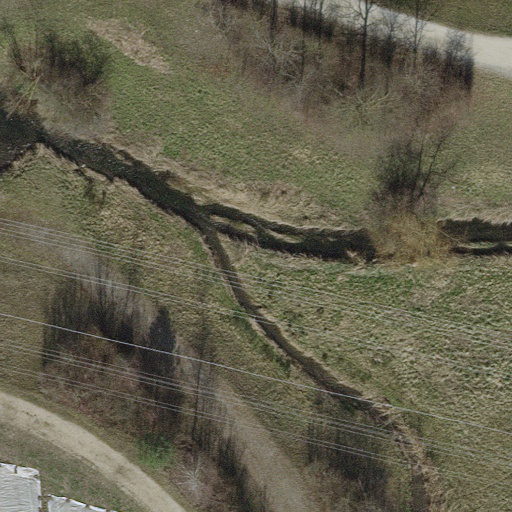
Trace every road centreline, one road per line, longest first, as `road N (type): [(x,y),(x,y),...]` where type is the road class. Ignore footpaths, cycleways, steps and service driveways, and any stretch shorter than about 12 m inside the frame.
road 1 (track): [(291,511),(205,391),(119,301),(23,216),(0,212)]
road 2 (track): [(0,406),(59,429),(135,477),(167,511)]
road 3 (track): [(333,0),(511,54)]
